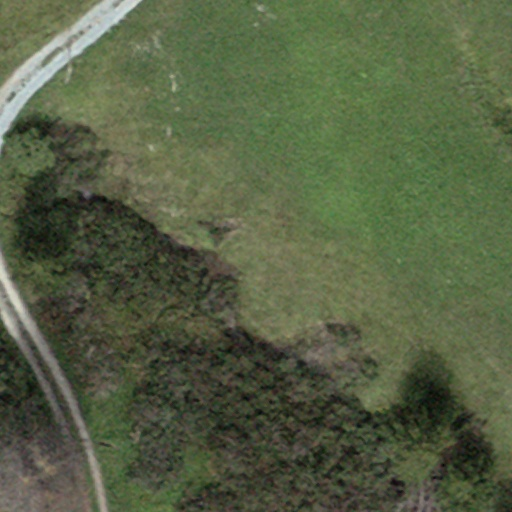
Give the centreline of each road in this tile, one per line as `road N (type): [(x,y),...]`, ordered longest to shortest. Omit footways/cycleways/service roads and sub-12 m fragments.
road 1 (track): [(95,511),(80,450),(0,295)]
road 2 (track): [(0,108),(27,74),(118,0)]
